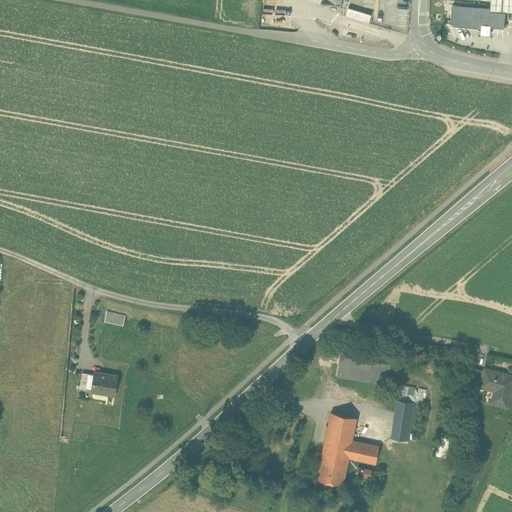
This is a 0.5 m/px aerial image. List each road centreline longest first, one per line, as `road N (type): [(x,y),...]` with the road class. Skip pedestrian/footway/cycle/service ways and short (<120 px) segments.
road 1 (unclassified): [(423,43),(392,55),(80,0)]
road 2 (residential): [(308,340),(270,318),(92,288),(0,249)]
road 3 (secondary): [(308,340),(511,168)]
road 4 (secondary): [(109,511),(308,340)]
road 5 (track): [(333,317),(488,351)]
